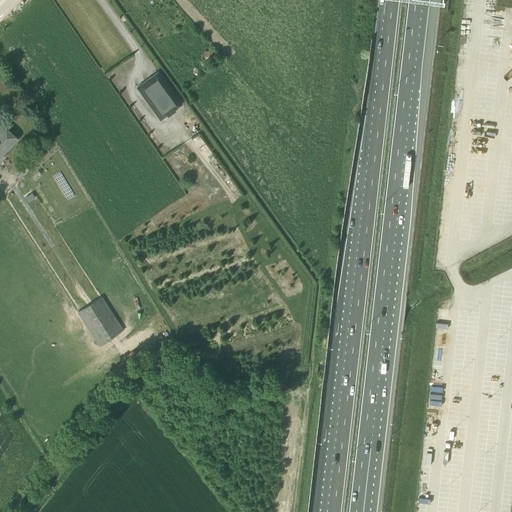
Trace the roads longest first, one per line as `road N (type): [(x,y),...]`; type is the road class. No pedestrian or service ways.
road 1 (motorway): [(389,0),(330,511)]
road 2 (motorway): [(362,511),(419,0)]
road 3 (track): [(307,395),(292,389),(233,408),(159,373),(135,387),(57,475),(0,389)]
